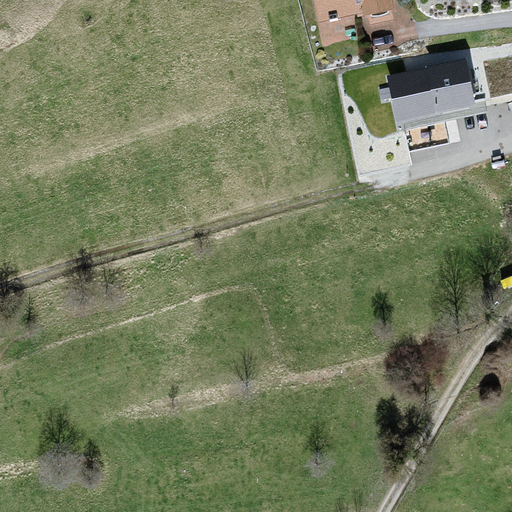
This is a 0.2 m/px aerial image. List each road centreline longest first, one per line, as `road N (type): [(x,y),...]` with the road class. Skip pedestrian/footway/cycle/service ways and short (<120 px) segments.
road 1 (track): [(511,150),(269,209),(0,290)]
road 2 (track): [(388,511),(488,350),(511,325)]
